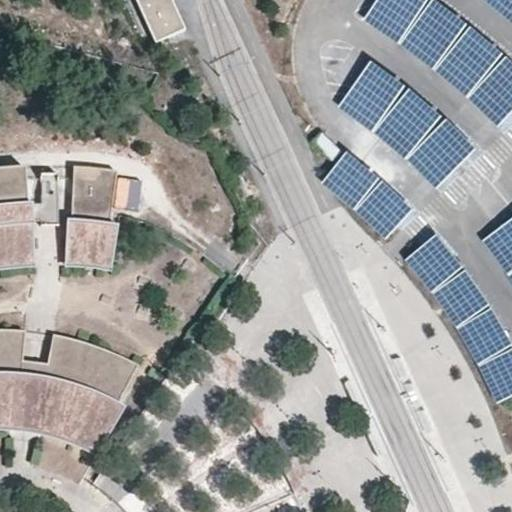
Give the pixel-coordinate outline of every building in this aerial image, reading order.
[(185,30),(171,0),(134,0),(155,44),(185,30)] [(469,20),(440,0),(378,0),(366,18),(441,72),(496,126),(511,110),(511,54),(508,51),(469,20)] [(511,0),(486,0),(501,11),(511,20),(511,0)] [(410,85),(375,59),(340,105),(373,130),(407,158),(438,189),(482,146),(449,116),(410,85)] [(417,208),(351,150),(324,182),(387,239),(417,208)] [(0,277),(26,273),(47,272),(47,230),(79,231),(78,271),(106,274),(124,277),(132,232),(123,230),(130,178),(88,175),(85,210),(71,210),(55,209),(39,211),(38,173),(24,174),(5,176),(0,176),(0,277)] [(511,219),(484,237),(500,260),(511,278),(511,219)] [(511,335),(468,267),(440,232),(407,258),(433,290),(474,350),(499,402),(511,395),(511,335)] [(60,367),(35,364),(37,338),(23,337),(4,337),(0,336),(0,435),(7,435),(24,435),(46,438),(69,444),(94,455),(108,462),(138,411),(131,407),(139,392),(149,372),(131,362),(109,353),(90,347),(66,341),(60,367)] [(434,431),(401,358),(393,360),(427,436),(434,431)] [(356,406),(362,403),(351,378),(344,383),(356,406)] [(357,409),(367,430),(375,427),(363,404),(357,409)] [(386,454),(376,430),(369,434),(379,456),(386,454)] [(47,466),(61,470),(66,453),(52,450),(47,466)]
